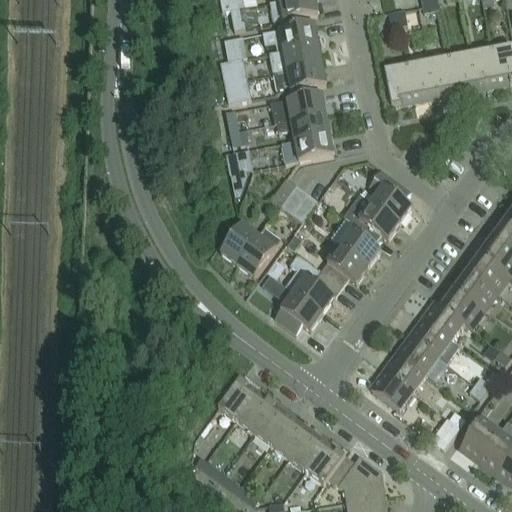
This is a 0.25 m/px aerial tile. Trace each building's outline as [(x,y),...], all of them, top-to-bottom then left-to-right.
[(243,6),(241,0),(218,0),(221,11),(243,6)] [(310,0),(279,6),(270,8),(274,29),(283,27),(318,20),(314,0),(310,0)] [(438,12),(436,3),(421,6),(423,14),(438,12)] [(243,35),(239,14),(230,16),(234,37),(243,35)] [(407,31),(404,15),(396,17),(398,32),(407,31)] [(398,32),(396,17),(387,19),(390,34),(398,32)] [(314,29),(262,39),(265,53),(281,50),(283,56),(318,50),(314,29)] [(322,70),(318,50),(283,56),(269,59),(273,79),(322,70)] [(511,88),(511,50),(491,55),(498,91),(511,88)] [(234,51),(225,53),(227,67),(237,65),(234,51)] [(498,91),(491,55),(470,59),(476,95),(498,91)] [(476,95),(470,59),(448,63),(455,99),(476,95)] [(455,99),(448,63),(427,67),(434,103),(455,99)] [(434,103),(427,67),(405,71),(412,108),(434,103)] [(326,90),(322,70),(273,79),(277,100),(326,90)] [(412,108),(405,71),(384,76),(391,112),(412,108)] [(230,73),(221,75),(224,89),(233,87),(230,73)] [(235,101),(233,87),(224,89),(226,102),(235,101)] [(325,120),(321,99),(271,109),(275,130),(276,130),(276,129),(325,120)] [(329,140),(325,120),(276,129),(276,130),(278,138),(292,136),(294,147),(329,140)] [(236,123),(226,125),(229,138),(238,137),(236,123)] [(241,150),(238,137),(229,138),(232,152),(241,150)] [(329,140),(294,147),(281,149),(285,170),(333,161),(329,140)] [(249,175),(245,156),(225,160),(234,204),(239,203),(249,175)] [(404,206),(411,197),(381,175),(368,192),(377,198),(370,208),(399,229),(412,212),(404,206)] [(280,212),(296,191),(286,184),(270,205),(280,212)] [(291,220),(306,199),(296,191),(280,212),(291,220)] [(301,228),(317,207),(306,199),(291,220),(301,228)] [(387,246),(399,229),(370,208),(359,200),(343,222),(344,223),(354,230),(351,234),(372,250),(379,240),(387,246)] [(380,255),(372,250),(351,234),(354,230),(344,223),(329,244),(339,251),(368,272),(380,255)] [(511,229),(505,225),(493,243),(511,256),(511,229)] [(237,271),(258,242),(241,229),(220,258),(237,271)] [(254,283),(275,254),(282,244),(265,232),(258,242),(237,271),(254,283)] [(292,240),(285,250),(293,256),(300,246),(292,240)] [(511,274),(511,256),(493,243),(480,260),(508,280),(511,274)] [(355,289),(368,272),(339,251),(320,277),(341,293),(348,284),(355,289)] [(297,276),(285,292),(293,298),(322,319),(341,293),(320,277),(297,260),(289,270),(297,276)] [(508,280),(480,260),(467,277),(495,298),(508,280)] [(495,298),(467,277),(454,295),(482,316),(495,298)] [(454,295),(442,311),(441,312),(463,329),(463,330),(468,334),(482,316),(454,295)] [(309,336),(322,319),(293,298),(273,324),(295,340),(302,331),(309,336)] [(441,312),(442,311),(436,308),(423,326),(451,346),(463,330),(463,329),(441,312)] [(423,326),(410,343),(438,363),(446,370),(459,353),(451,346),(423,326)] [(438,363),(410,343),(397,361),(425,381),(438,363)] [(505,371),(511,364),(500,356),(494,363),(505,371)] [(425,381),(397,361),(384,378),(412,399),(425,381)] [(412,399),(384,378),(371,396),(399,417),(412,399)] [(485,398),(491,391),(480,383),(474,390),(485,398)] [(235,426),(257,397),(239,384),(217,414),(235,426)] [(479,406),(485,398),(474,390),(468,398),(479,406)] [(253,439),(275,410),(257,397),(235,426),(253,439)] [(270,452),(292,422),(275,410),(253,439),(270,452)] [(459,433),(465,426),(454,417),(448,425),(459,433)] [(288,465),(310,435),(292,422),(270,452),(288,465)] [(459,433),(448,425),(447,424),(430,446),(443,455),(459,433)] [(478,466),(498,438),(481,425),(460,452),(478,466)] [(498,438),(478,466),(495,479),(511,456),(511,432),(505,428),(498,438)] [(305,478),(327,448),(310,435),(288,465),(305,478)] [(323,491),(328,484),(345,461),(327,448),(305,478),(323,491)] [(511,456),(495,479),(511,490),(511,456)] [(384,502),(381,478),(359,462),(354,468),(345,461),(328,484),(343,496),(345,508),(384,502)] [(206,478),(212,471),(200,462),(195,470),(206,478)] [(218,487),(223,480),(212,471),(206,478),(218,487)] [(229,495),(235,488),(223,480),(218,487),(229,495)] [(241,504),(246,497),(235,488),(229,495),(241,504)] [(251,511),(253,511),(258,505),(246,497),(241,504),(251,511)] [(386,511),(384,502),(345,508),(345,511),(386,511)]
